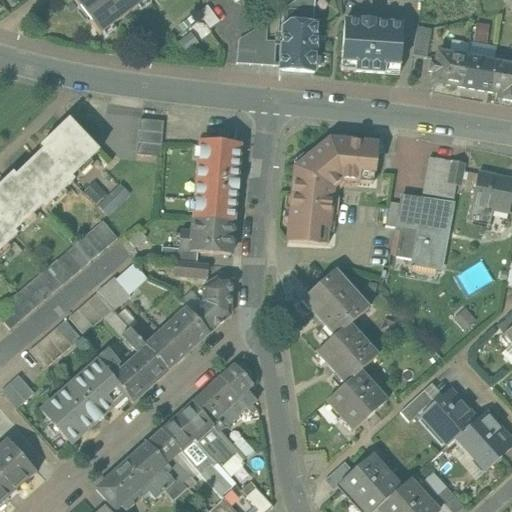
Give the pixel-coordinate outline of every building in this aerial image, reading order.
[(145,0),(73,0),(100,35),(145,0)] [(315,0),(297,0),(285,8),(283,34),(279,71),(314,73),(317,37),(316,36),(317,26),(313,25),(315,0)] [(402,26),(345,21),(342,64),(356,65),(355,72),(385,74),(385,67),(399,68),(402,26)] [(258,29),(239,41),(236,64),(274,67),(276,43),(266,42),(267,22),(258,29)] [(429,33),(416,32),(413,58),(426,59),(429,33)] [(466,59),(438,54),(436,60),(431,59),(428,73),(434,74),(432,83),(435,83),(434,86),(444,88),(444,85),(461,88),(466,59)] [(494,64),(466,59),(461,88),(488,93),(494,64)] [(511,66),(494,64),(488,93),(503,96),(502,100),(511,102),(511,101),(511,66)] [(164,122),(140,120),(139,132),(163,134),(164,122)] [(99,153),(69,121),(40,149),(73,183),(74,183),(71,180),(99,153)] [(163,134),(139,132),(138,143),(161,146),(163,134)] [(330,140),(295,169),(287,242),(327,247),(333,189),(342,182),(372,185),(376,145),(330,140)] [(161,146),(138,143),(137,155),(160,158),(161,146)] [(240,148),(200,145),(193,221),(233,224),(236,193),(238,193),(239,181),(237,181),(240,148)] [(73,183),(40,149),(43,152),(15,178),(12,175),(12,176),(45,210),(73,183)] [(452,162),(430,158),(422,200),(445,203),(446,203),(449,185),(448,185),(452,162)] [(464,164),(452,162),(448,185),(449,185),(460,187),(464,164)] [(511,200),(511,181),(478,174),(471,205),(472,206),(468,222),(489,227),(493,210),(509,213),(511,200)] [(12,176),(0,186),(0,220),(16,238),(17,237),(14,234),(41,208),(44,211),(45,210),(12,176)] [(94,184),(85,194),(97,206),(107,196),(94,184)] [(422,200),(402,196),(400,205),(396,228),(396,230),(401,233),(397,252),(413,255),(412,260),(440,265),(443,247),(440,247),(443,232),(446,232),(451,204),(446,203),(445,203),(422,200)] [(400,205),(389,203),(387,227),(396,228),(400,205)] [(0,253),(16,238),(0,220),(0,253)] [(233,224),(193,221),(192,233),(180,232),(179,250),(178,252),(197,254),(230,256),(231,250),(232,250),(234,237),(232,237),(233,224)] [(102,222),(84,238),(99,255),(117,240),(102,222)] [(146,239),(139,231),(127,241),(134,249),(146,239)] [(99,255),(84,238),(75,246),(90,263),(99,255)] [(90,263),(75,246),(66,253),(80,271),(90,263)] [(179,250),(162,249),(161,261),(175,263),(196,265),(197,254),(178,252),(179,250)] [(80,271),(66,253),(56,261),(71,278),(80,271)] [(56,261),(0,309),(0,319),(10,331),(71,278),(56,261)] [(196,265),(175,263),(174,276),(206,279),(207,266),(196,265)] [(334,338),(350,326),(369,310),(335,272),(301,302),(334,338)] [(217,279),(203,289),(202,304),(191,314),(209,335),(230,316),(232,280),(217,279)] [(131,298),(114,280),(96,295),(106,306),(113,313),(131,298)] [(96,295),(68,319),(83,336),(111,313),(96,295)] [(187,310),(145,348),(168,372),(209,335),(191,314),(187,310)] [(132,320),(124,311),(117,317),(125,326),(132,320)] [(125,326),(117,317),(110,324),(139,355),(119,372),(116,369),(119,366),(106,351),(97,360),(99,362),(126,397),(132,404),(168,372),(145,348),(125,326)] [(65,322),(29,353),(44,371),(81,340),(65,322)] [(350,326),(334,338),(315,355),(344,387),(360,373),(378,357),(350,326)] [(99,362),(41,413),(70,446),(94,425),(95,426),(103,418),(103,417),(126,397),(99,362)] [(253,387),(234,367),(220,380),(246,409),(252,416),(257,411),(253,406),(256,403),(246,393),(253,387)] [(344,387),(327,403),(353,432),(386,403),(360,373),(344,387)] [(34,395),(19,377),(1,393),(16,410),(34,395)] [(246,409),(220,380),(192,404),(211,425),(217,419),(229,409),(237,417),(246,409)] [(424,392),(400,413),(409,423),(432,401),(424,392)] [(476,422),(449,393),(421,418),(447,448),(456,440),(476,422)] [(211,425),(192,404),(175,420),(207,456),(210,459),(229,478),(244,463),(244,462),(219,434),(211,425)] [(237,417),(229,409),(217,419),(225,428),(237,417)] [(511,448),(511,444),(484,414),(476,422),(456,440),(486,472),(511,448)] [(225,428),(217,419),(211,425),(219,434),(225,428)] [(207,456),(175,420),(161,432),(180,453),(221,498),(232,489),(209,463),(205,467),(201,462),(207,456)] [(180,453),(161,432),(147,445),(166,466),(180,482),(182,484),(191,476),(174,458),(180,453)] [(7,441),(0,447),(0,491),(8,499),(36,474),(7,441)] [(125,464),(143,486),(155,500),(164,492),(173,502),(187,490),(182,484),(180,482),(166,466),(147,445),(125,464)] [(476,480),(484,473),(464,451),(456,458),(476,480)] [(352,473),(341,483),(342,484),(366,511),(374,511),(379,508),(398,491),(369,458),(352,473)] [(143,486),(125,464),(96,490),(115,511),(120,506),(123,509),(130,502),(128,500),(143,486)] [(344,464),(324,482),(333,492),(342,484),(341,483),(352,473),(344,464)] [(433,511),(407,483),(398,491),(379,508),(382,511),(433,511)] [(459,511),(464,508),(446,489),(437,497),(449,511),(459,511)] [(268,511),(273,508),(256,490),(247,498),(259,511),(268,511)] [(259,511),(247,498),(232,511),(233,511),(259,511)] [(223,500),(210,511),(233,511),(232,511),(223,500)]
